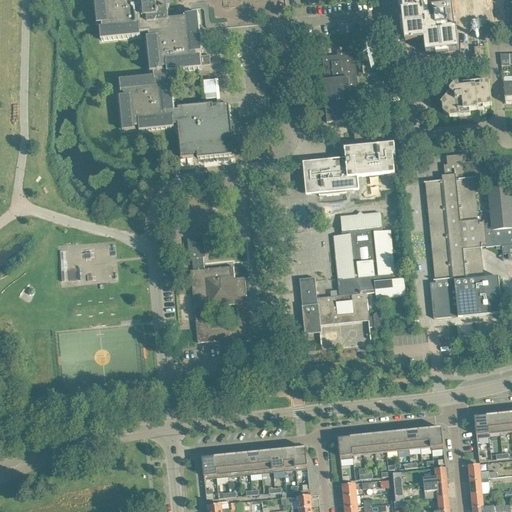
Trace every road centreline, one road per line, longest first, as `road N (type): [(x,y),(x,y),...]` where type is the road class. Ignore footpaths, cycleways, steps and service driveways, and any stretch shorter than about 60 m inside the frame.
road 1 (residential): [(151,246),(149,217),(164,191),(181,179),(268,167),(290,144),(282,24)]
road 2 (unclassified): [(169,427),(449,396)]
road 3 (unclassified): [(26,0),(19,208)]
road 4 (residential): [(169,427),(151,246)]
road 5 (unclassified): [(8,468),(169,427)]
road 6 (residential): [(171,453),(317,437)]
road 7 (unclassified): [(19,208),(151,246)]
road 8 (residential): [(317,437),(452,414)]
